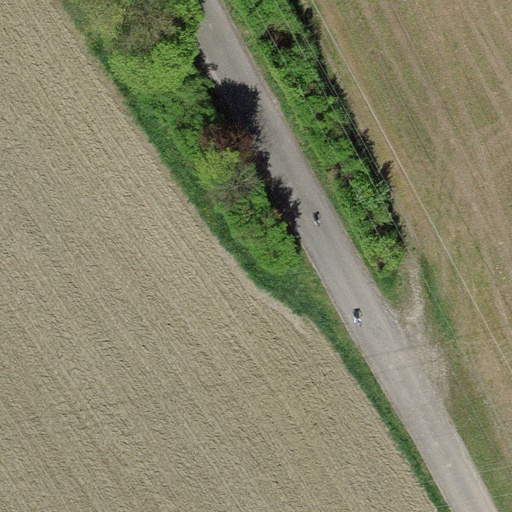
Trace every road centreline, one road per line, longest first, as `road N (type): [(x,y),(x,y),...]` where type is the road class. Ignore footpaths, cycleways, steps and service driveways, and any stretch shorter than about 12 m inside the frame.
road 1 (unclassified): [(473,511),(194,0)]
road 2 (track): [(295,0),(404,213),(428,339),(416,403)]
